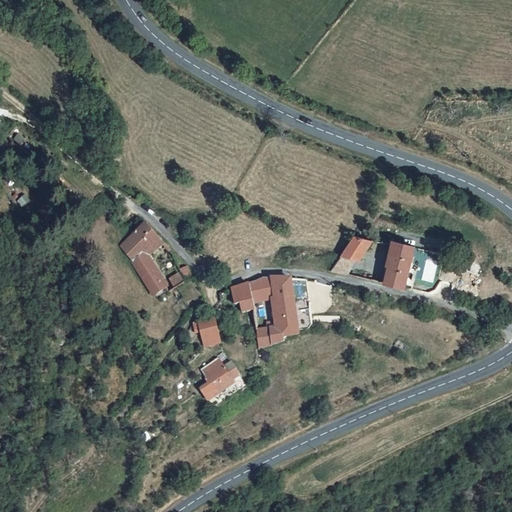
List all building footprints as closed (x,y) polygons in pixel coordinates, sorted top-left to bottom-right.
[(162,234),(150,228),(117,250),(129,266),(145,256),(167,240),(165,238),(162,234)] [(370,244),(355,238),(341,259),(351,264),(358,266),(370,244)] [(381,281),(407,287),(417,251),(391,242),(389,249),(381,281)] [(152,266),(145,256),(129,266),(136,277),(152,266)] [(339,273),(346,275),(351,264),(341,259),(333,272),(335,272),(339,273)] [(169,289),(161,277),(152,266),(136,277),(153,300),(169,289)] [(177,266),(161,277),(169,289),(185,278),(177,266)] [(273,280),(250,283),(253,297),(276,296),(273,280)] [(292,281),(273,280),(276,296),(280,312),(282,327),(271,328),(273,345),(301,334),(292,281)] [(250,283),(232,288),(232,290),(232,291),(233,291),(236,306),(242,304),(243,313),(256,310),(255,303),(253,297),(250,283)] [(200,322),(194,324),(195,333),(202,332),(206,347),(221,344),(215,319),(200,322)] [(257,329),(255,331),(258,350),(273,345),(271,328),(257,329)] [(220,362),(201,375),(216,396),(243,379),(236,368),(228,374),(220,362)]
